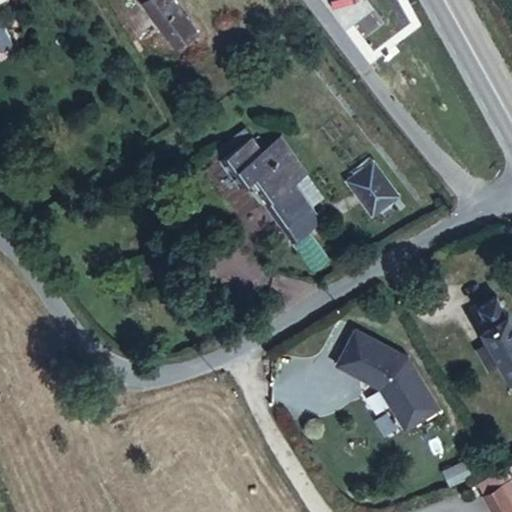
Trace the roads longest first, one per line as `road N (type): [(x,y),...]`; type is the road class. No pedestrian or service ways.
road 1 (unclassified): [(0,247),(89,360),(150,380),(230,362),(487,210)]
road 2 (unclassified): [(487,210),(312,0)]
road 3 (primary): [(511,121),(445,0)]
